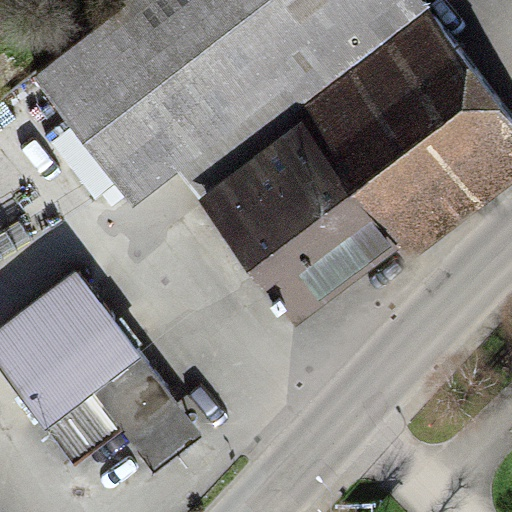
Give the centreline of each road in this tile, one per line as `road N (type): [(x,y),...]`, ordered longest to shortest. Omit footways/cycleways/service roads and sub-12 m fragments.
road 1 (primary): [(345,416),(511,244)]
road 2 (residential): [(345,416),(446,511)]
road 3 (primary): [(258,511),(345,416)]
